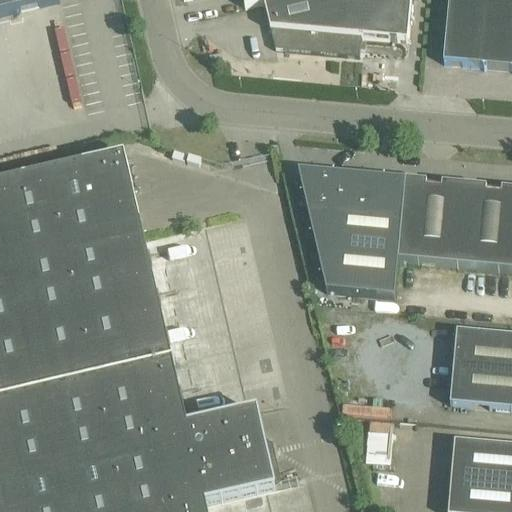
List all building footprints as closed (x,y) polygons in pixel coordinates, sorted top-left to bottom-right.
[(0,0),(0,17),(59,3),(58,0),(0,0)] [(242,0),(245,10),(264,6),(275,52),(338,58),(359,60),(361,40),(407,44),(409,24),(411,0),(242,0)] [(511,0),(449,0),(443,66),(511,72),(511,0)] [(0,511),(206,511),(205,509),(275,492),(257,414),(187,431),(125,159),(0,187),(0,511)] [(511,193),(406,184),(297,174),(326,295),(395,301),(398,265),(511,274),(511,193)] [(511,339),(457,335),(450,408),(511,413),(511,339)] [(375,446),(394,447),(395,427),(373,425),(371,463),(374,463),(375,446)] [(511,511),(511,450),(455,445),(448,511),(511,511)]
